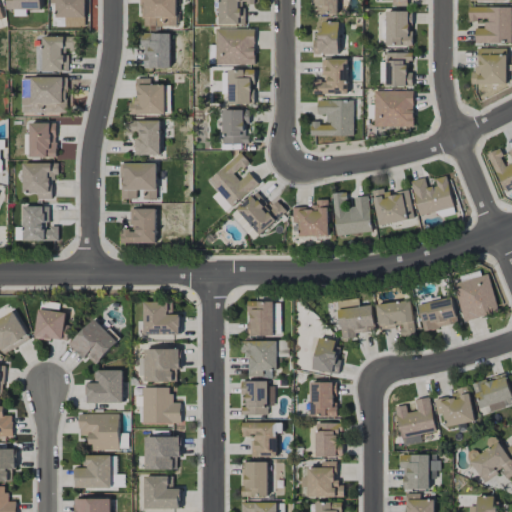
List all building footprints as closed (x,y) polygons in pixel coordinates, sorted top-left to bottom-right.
[(175,0),(140,0),(141,26),(176,26),(175,0)] [(219,0),(219,24),(244,25),(245,16),(241,16),(241,4),(254,4),(253,0),(219,0)] [(511,7),(469,7),(468,20),(484,20),(484,28),(475,28),(475,43),(511,43),(511,7)] [(412,45),(411,11),(386,12),(387,46),(412,45)] [(339,22),(319,22),(319,40),(314,40),(313,54),(339,54),(339,22)] [(254,29),(215,29),(215,65),(254,64),(254,29)] [(170,33),(142,33),(142,68),(170,68),(170,33)] [(42,72),(67,72),(68,50),(77,50),(78,37),(43,36),(42,72)] [(507,49),(478,48),(478,70),(471,70),(471,84),(506,84),(507,49)] [(386,87),(412,86),(412,72),(408,72),(408,62),(412,62),(412,52),(386,53),(386,87)] [(347,59),(322,60),(322,80),(316,80),(316,94),(348,93),(347,59)] [(254,69),(228,70),(228,104),(255,104),(254,69)] [(67,77),(20,78),(21,113),(67,112),(67,77)] [(164,114),(164,84),(150,84),(150,78),(135,79),(135,102),(129,102),(129,114),(164,114)] [(413,91),(374,91),(373,127),(413,127),(413,91)] [(353,136),(354,100),(318,100),(318,115),(327,115),(327,123),(311,123),(311,136),(353,136)] [(249,110),(223,111),(223,144),(250,143),(249,110)] [(160,121),(126,121),(126,136),(134,136),(134,155),(160,155),(160,121)] [(29,123),(30,158),(56,157),(56,122),(29,123)] [(487,153),(504,193),(511,189),(511,148),(508,151),(511,159),(511,163),(506,166),(498,148),(487,153)] [(249,173),(239,181),(234,175),(249,162),(240,152),(208,180),(232,207),(259,184),(249,173)] [(57,163),(23,163),(23,193),(37,193),(37,199),(51,199),(51,180),(57,180),(57,163)] [(156,199),(156,163),(121,163),(121,199),(136,199),(136,190),(143,190),(143,199),(156,199)] [(419,215),(454,207),(446,176),(435,179),(436,186),(427,188),(425,177),(411,181),(419,215)] [(374,190),(378,225),(413,220),(410,191),(388,193),(387,189),(374,190)] [(212,197),(226,212),(231,207),(217,192),(212,197)] [(230,216),(254,241),(286,211),(276,200),(270,206),(256,192),(230,216)] [(333,193),(336,235),(372,232),(368,196),(354,197),(355,208),(346,209),(345,192),(333,193)] [(293,208),(293,223),(299,223),(300,236),(329,236),(328,200),(314,200),(314,207),(293,208)] [(58,241),(58,226),(48,226),(49,206),(23,206),(23,240),(58,241)] [(121,243),(156,242),(155,209),(131,209),(132,230),(121,230),(121,243)] [(498,312),(488,274),(454,283),(464,322),(498,312)] [(375,332),(372,305),(359,306),(358,298),(338,300),(341,338),(355,337),(355,334),(375,332)] [(458,324),(453,298),(419,305),(424,331),(458,324)] [(273,336),(274,302),(249,301),(248,335),(273,336)] [(379,329),(401,327),(402,337),(414,336),(412,301),(377,304),(379,329)] [(144,334),(180,335),(180,314),(168,314),(168,302),(144,302),(144,334)] [(67,341),(69,324),(65,324),(66,312),(37,310),(35,338),(67,341)] [(30,339),(13,311),(0,319),(0,348),(4,355),(30,339)] [(313,370),(338,374),(341,352),(334,351),(336,341),(319,338),(313,370)] [(240,341),(241,354),(248,353),(248,376),(263,376),(263,370),(278,370),(277,341),(240,341)] [(144,349),(145,358),(141,358),(141,382),(177,381),(176,369),(180,369),(179,349),(144,349)] [(123,403),(123,370),(94,370),(94,383),(86,383),(86,403),(123,403)] [(511,398),(505,375),(473,385),(480,409),(489,406),(490,411),(511,404),(511,398)] [(243,415),(268,415),(268,405),(275,405),(274,382),(241,383),(241,396),(243,395),(243,415)] [(337,416),(336,382),(311,382),(312,417),(337,416)] [(437,415),(443,414),(445,427),(474,421),(468,386),(453,389),(455,396),(434,399),(437,415)] [(171,387),(142,388),(142,424),(181,423),(181,402),(172,403),(171,387)] [(395,407),(402,446),(422,443),(420,434),(435,432),(430,397),(414,399),(416,411),(407,412),(406,405),(395,407)] [(2,401),(0,400),(0,437),(12,437),(13,415),(2,415),(2,401)] [(119,414),(79,414),(79,435),(90,435),(90,450),(119,450),(119,414)] [(242,422),(242,436),(252,437),(251,457),(277,457),(277,433),(282,433),(282,423),(242,422)] [(339,423),(316,423),(316,457),(343,457),(342,445),(340,445),(339,423)] [(486,441),(490,448),(479,454),(475,448),(466,454),(484,483),(501,473),(505,480),(511,475),(511,461),(495,435),(486,441)] [(180,436),(144,436),(145,470),(177,469),(177,458),(180,458),(180,436)] [(0,448),(0,481),(12,481),(11,469),(15,469),(15,448),(0,448)] [(403,489),(429,489),(429,470),(437,470),(438,455),(400,454),(399,468),(403,468),(403,489)] [(110,488),(110,455),(83,455),(83,468),(75,468),(75,488),(110,488)] [(337,462),(322,461),(322,468),(306,468),(306,477),(302,477),(302,487),(308,487),(308,496),(344,497),(344,483),(336,483),(337,462)] [(267,462),(242,462),(242,497),(268,497),(267,462)] [(173,476),(144,476),(144,509),(180,508),(180,488),(173,488),(173,476)] [(7,486),(0,485),(0,511),(16,511),(16,501),(7,502),(7,486)] [(420,499),(420,494),(405,493),(404,511),(434,511),(435,500),(420,499)] [(495,511),(495,496),(477,497),(477,506),(469,506),(469,511),(495,511)] [(109,511),(110,498),(74,499),(74,511),(109,511)] [(276,511),(277,503),(241,502),(241,511),(276,511)] [(341,511),(341,502),(316,502),(315,511),(341,511)]
